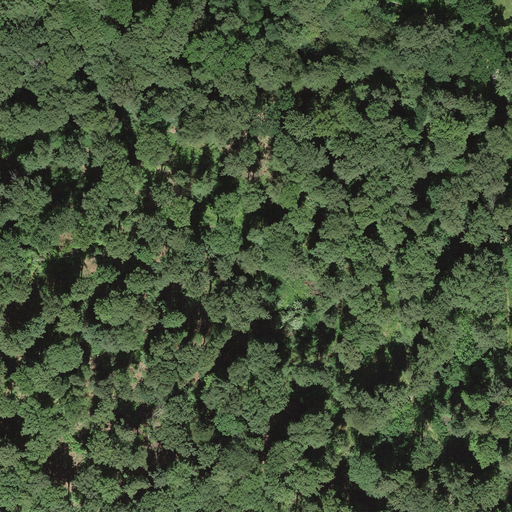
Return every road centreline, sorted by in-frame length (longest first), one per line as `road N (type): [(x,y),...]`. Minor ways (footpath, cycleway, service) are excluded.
road 1 (track): [(361,83),(359,137),(384,270),(384,345),(445,466),(447,511)]
road 2 (track): [(215,511),(334,465),(355,432),(384,345)]
